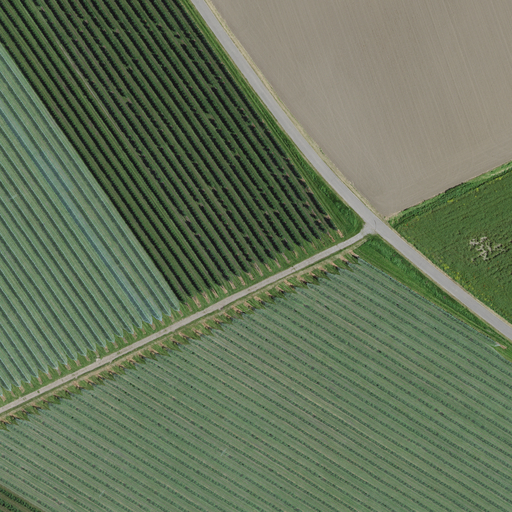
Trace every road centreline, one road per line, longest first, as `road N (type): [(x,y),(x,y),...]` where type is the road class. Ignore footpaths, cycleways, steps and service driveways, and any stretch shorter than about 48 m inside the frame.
road 1 (unclassified): [(511,332),(345,194),(198,0)]
road 2 (track): [(0,411),(379,226)]
